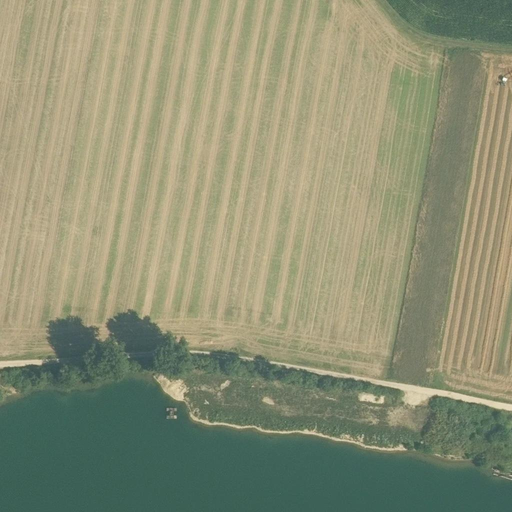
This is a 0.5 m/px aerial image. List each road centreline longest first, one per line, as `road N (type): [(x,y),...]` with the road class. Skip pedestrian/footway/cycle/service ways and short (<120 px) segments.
road 1 (track): [(0,371),(204,358),(511,413)]
road 2 (track): [(383,0),(428,45),(511,55)]
